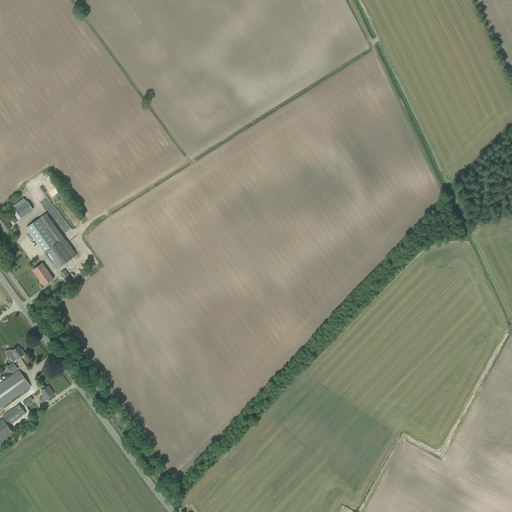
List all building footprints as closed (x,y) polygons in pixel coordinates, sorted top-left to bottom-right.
[(24,197),(11,205),(19,218),(32,210),(24,197)] [(39,219),(26,228),(44,252),(54,266),(56,270),(62,265),(77,255),(66,240),(63,235),(46,213),(39,218),(57,243),(56,243),(39,219)] [(0,220),(0,224),(5,232),(11,228),(4,217),(0,220)] [(42,263),(32,270),(44,286),(53,279),(42,263)] [(65,270),(61,273),(66,280),(69,285),(74,282),(73,281),(65,270)] [(10,358),(13,362),(17,359),(18,359),(21,358),(20,357),(25,354),(22,350),(21,351),(18,347),(12,351),(11,350),(7,351),(11,357),(10,358)] [(7,367),(12,374),(18,369),(14,363),(7,367)] [(0,407),(26,389),(30,386),(19,370),(15,373),(0,383),(0,407)] [(39,399),(42,403),(47,399),(47,400),(54,394),(52,391),(50,392),(47,387),(41,391),(44,395),(39,399)] [(27,399),(23,402),(25,405),(27,407),(31,404),(28,399),(27,399)] [(3,416),(9,425),(26,413),(19,405),(3,416)] [(0,421),(0,442),(13,433),(3,419),(0,421)]
